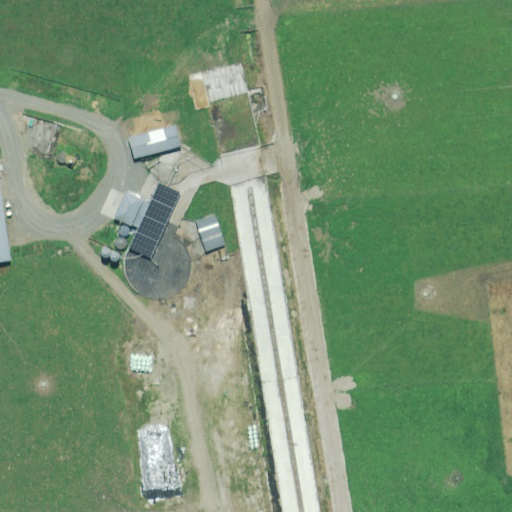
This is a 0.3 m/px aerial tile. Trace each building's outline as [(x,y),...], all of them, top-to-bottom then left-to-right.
[(181,147),(175,126),(130,139),(136,160),(181,147)] [(61,131),(51,129),(47,141),(57,144),(61,131)] [(65,153),(63,154),(62,155),(61,156),(60,157),(60,159),(59,160),(59,162),(60,163),(60,165),(61,166),(62,167),(63,168),(64,169),(66,170),(67,170),(69,170),(70,170),(72,169),(73,168),(74,167),(75,166),(76,165),(77,163),(77,162),(77,160),(77,159),(76,157),(75,156),(74,155),(73,154),(72,153),(70,153),(69,152),(67,152),(66,153),(65,153)] [(10,248),(0,177),(0,263),(12,262),(10,248)] [(128,253),(130,249),(151,258),(180,194),(168,189),(166,194),(156,189),(150,204),(127,193),(117,214),(114,221),(123,225),(113,247),(128,253)] [(227,245),(216,215),(196,222),(207,253),(227,245)]
